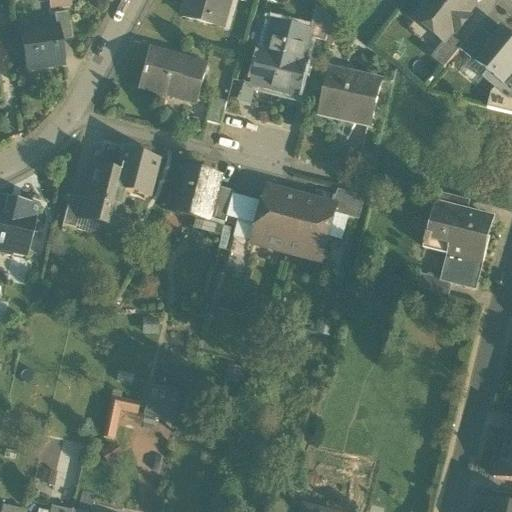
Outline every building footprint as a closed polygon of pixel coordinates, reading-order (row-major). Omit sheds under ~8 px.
[(47,0),(49,11),(70,8),(68,0),(47,0)] [(186,0),(181,19),(214,28),(221,1),(221,0),(186,0)] [(221,0),(221,1),(214,28),(223,30),(230,0),(221,0)] [(443,44),(444,44),(450,37),(453,34),(458,33),(467,22),(467,16),(474,7),(465,0),(431,0),(415,21),(417,22),(422,16),(435,27),(430,33),(443,44)] [(310,39),(325,43),(331,20),(318,10),(310,39)] [(57,29),(59,40),(70,38),(67,14),(54,15),(55,29),(57,29)] [(417,22),(430,33),(435,27),(422,16),(417,22)] [(259,52),(261,52),(271,54),(278,25),(266,22),(259,52)] [(278,24),(278,25),(271,54),(261,52),(252,87),(289,96),(291,88),(301,90),(307,63),(303,62),(311,32),(278,24)] [(478,28),(462,47),(459,51),(468,59),(487,35),(478,28)] [(507,100),(511,101),(511,37),(500,28),(491,38),(487,35),(468,59),(487,74),(482,80),(494,90),(507,100)] [(20,34),(26,72),(63,67),(59,40),(57,29),(55,29),(20,34)] [(444,70),(459,51),(462,47),(450,37),(444,44),(443,44),(431,60),(444,70)] [(139,89),(196,105),(206,67),(181,61),(180,62),(148,54),(139,89)] [(363,81),(364,78),(332,71),(331,73),(363,81)] [(352,125),(371,130),(382,83),(364,78),(363,81),(331,73),(323,109),(354,117),(352,125)] [(487,110),(511,115),(511,101),(507,100),(494,90),(490,95),(487,110)] [(209,127),(220,130),(227,104),(216,101),(209,127)] [(354,117),(323,109),(321,118),(352,125),(354,117)] [(123,154),(117,179),(125,181),(122,194),(146,200),(157,162),(123,154)] [(206,220),(209,220),(217,189),(219,181),(177,170),(167,209),(206,220)] [(77,218),(113,227),(122,194),(125,181),(117,179),(94,173),(89,193),(86,192),(83,202),(83,203),(86,204),(82,218),(76,216),(76,218),(77,218)] [(227,223),(227,220),(232,200),(234,194),(217,189),(209,220),(206,220),(226,225),(227,223)] [(254,246),(287,255),(300,200),(268,191),(264,206),(254,246)] [(336,197),(364,205),(365,200),(338,192),(336,197)] [(438,209),(467,216),(470,203),(441,196),(438,209)] [(348,220),(359,223),(364,205),(336,197),(333,209),(336,210),(334,216),(348,220)] [(61,229),(74,232),(77,218),(76,218),(76,216),(82,218),(86,204),(83,203),(83,202),(68,198),(61,229)] [(264,206),(232,200),(227,220),(240,223),(235,241),(254,246),(264,206)] [(322,264),(328,240),(334,216),(336,210),(333,209),(300,200),(287,255),(322,264)] [(6,202),(3,215),(10,217),(10,219),(17,220),(19,213),(36,217),(38,207),(21,203),(21,205),(6,202)] [(452,288),(474,294),(491,222),(467,216),(438,209),(430,241),(427,240),(424,252),(428,253),(431,244),(449,250),(447,257),(457,260),(451,288),(452,288)] [(25,260),(36,217),(19,213),(17,220),(10,219),(10,217),(3,215),(0,214),(0,256),(11,259),(11,257),(25,260)] [(348,220),(334,216),(328,240),(342,243),(348,220)] [(74,232),(89,236),(94,232),(110,237),(113,227),(77,218),(74,232)] [(428,253),(447,257),(449,250),(431,244),(428,253)] [(447,257),(441,284),(441,286),(451,288),(457,260),(447,257)] [(418,291),(449,300),(452,288),(451,288),(441,286),(441,284),(421,278),(418,291)] [(141,320),(141,337),(157,337),(157,320),(141,320)] [(318,337),(330,340),(334,324),(322,320),(318,337)] [(242,370),(228,366),(224,381),(238,385),(242,370)] [(142,417),(172,425),(180,393),(150,386),(142,417)] [(492,415),(510,420),(511,412),(511,402),(496,399),(492,415)] [(102,440),(112,442),(118,413),(136,416),(138,407),(110,401),(102,440)] [(505,444),(502,458),(511,460),(511,433),(504,431),(502,443),(505,444)] [(114,444),(99,454),(107,467),(122,457),(114,444)] [(511,460),(502,458),(500,470),(496,469),(493,481),(511,484),(511,460)]
